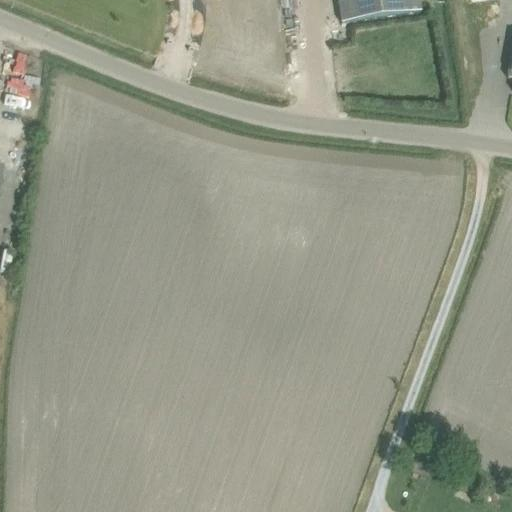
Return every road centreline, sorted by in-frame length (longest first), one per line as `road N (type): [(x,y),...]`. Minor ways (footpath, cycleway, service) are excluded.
road 1 (track): [(369,511),(477,205),(481,144),(457,0)]
road 2 (unclassified): [(511,150),(247,112),(0,19)]
